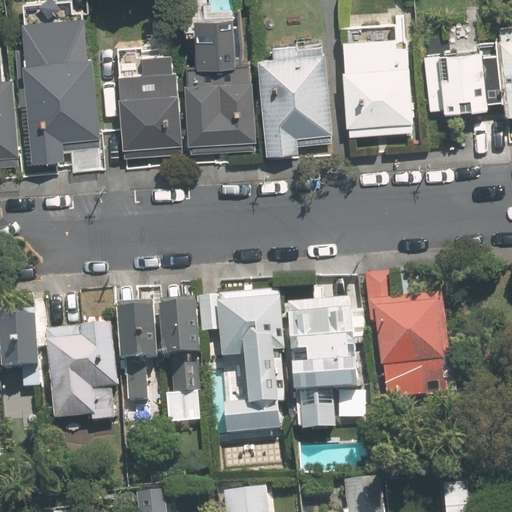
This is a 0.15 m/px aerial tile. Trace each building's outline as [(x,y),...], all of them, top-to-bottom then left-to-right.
[(208,60),(196,60),(199,146),(267,144),(264,60),(253,61),(251,10),(207,12),(208,60)] [(410,38),(409,11),(350,13),(355,130),(425,127),(422,37),(410,38)] [(3,29),(0,28),(0,162),(27,161),(20,66),(6,68),(3,29)] [(95,40),(28,43),(33,156),(75,154),(75,144),(108,142),(104,52),(95,53),(95,40)] [(337,40),(267,44),(273,151),(311,149),(310,129),(342,127),(337,40)] [(497,47),(435,47),(435,105),(497,105),(497,47)] [(187,52),(124,54),(126,165),(190,164),(187,52)] [(374,318),(385,318),(386,397),(433,396),(433,381),(452,381),(452,292),(397,292),(397,269),(374,269),(374,318)] [(288,430),(285,290),(211,292),(212,329),(228,329),(229,353),(251,352),(252,404),(221,404),(221,431),(288,430)] [(322,298),(298,299),(303,433),(343,431),(341,386),(368,385),(365,291),(322,293),(322,298)] [(206,302),(128,306),(133,404),(160,402),(158,361),(176,360),(178,393),(211,391),(206,302)] [(46,312),(0,314),(0,368),(48,366),(46,312)] [(123,325),(54,328),(59,422),(119,419),(118,386),(126,385),(123,325)] [(350,511),(391,511),(389,474),(349,476),(350,511)] [(275,511),(274,484),(230,486),(231,511),(275,511)]
